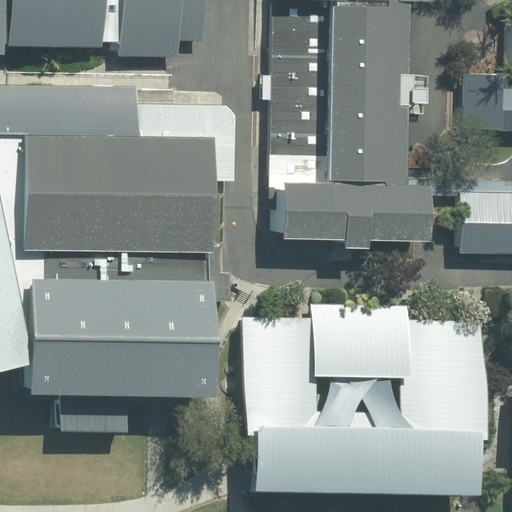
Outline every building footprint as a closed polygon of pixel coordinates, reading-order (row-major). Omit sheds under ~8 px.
[(4,0),(4,9),(4,45),(12,45),(12,0),(103,0),(103,46),(123,46),(123,0),(4,0)] [(62,0),(12,0),(12,45),(62,46),(62,0)] [(103,0),(62,0),(62,46),(103,46),(103,0)] [(123,0),(123,46),(122,56),(181,57),(182,0),(123,0)] [(333,5),(262,3),(258,187),(327,189),(383,190),(387,6),(333,5)] [(511,24),(494,24),(494,69),(493,83),(511,82),(511,24)] [(494,69),(455,68),(454,131),(511,131),(511,82),(493,83),(494,69)] [(105,92),(0,91),(0,142),(106,143),(107,109),(105,92)] [(107,109),(106,143),(191,144),(190,184),(223,184),(224,118),(217,110),(107,109)] [(106,143),(0,142),(0,258),(23,259),(190,260),(190,184),(191,144),(106,143)] [(327,189),(258,187),(256,243),(326,245),(327,189)] [(383,190),(327,189),(326,245),(400,246),(401,190),(383,190)] [(511,195),(444,194),(443,256),(511,256),(511,195)] [(0,289),(23,289),(23,259),(0,258),(0,289)] [(190,260),(23,259),(23,289),(183,290),(190,290),(190,260)] [(23,289),(0,289),(0,399),(41,400),(108,400),(182,401),(183,290),(23,289)] [(276,305),(276,317),(275,374),(323,375),(325,306),(276,305)] [(396,306),(325,306),(323,375),(386,379),(394,321),(396,306)] [(276,317),(225,316),(224,373),(275,374),(276,317)] [(465,323),(394,321),(386,379),(459,381),(465,323)] [(275,374),(224,373),(223,425),(275,427),(275,374)] [(459,381),(386,379),(385,416),(390,431),(448,432),(448,442),(457,442),(459,381)] [(108,400),(41,400),(41,435),(108,436),(108,400)] [(275,427),(223,425),(221,482),(221,491),(237,492),(273,493),(275,427)] [(324,429),(275,427),(273,493),(322,494),(324,429)] [(366,430),(324,429),(322,494),(365,495),(366,430)] [(448,432),(390,431),(366,430),(365,495),(446,497),(448,442),(448,432)] [(501,511),(511,511),(511,441),(504,441),(501,511)]
